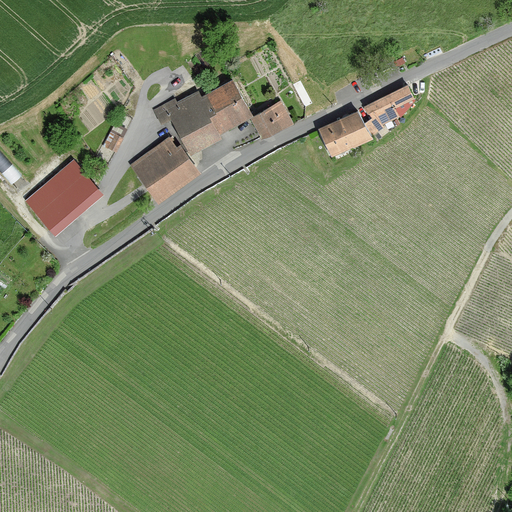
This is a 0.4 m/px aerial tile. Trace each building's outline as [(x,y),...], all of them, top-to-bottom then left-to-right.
[(176,100),(157,110),(164,122),(174,116),(193,152),(222,137),(220,133),(254,115),(235,80),(202,98),(199,92),(178,104),(176,100)] [(407,83),(365,104),(373,116),(366,120),(373,131),(383,125),(376,113),(387,108),(391,117),(398,113),(392,104),(412,95),(407,83)] [(282,103),(254,118),(263,136),(294,122),(282,103)] [(358,112),(321,129),(332,153),(371,136),(358,112)] [(124,137),(116,134),(110,147),(117,151),(124,137)] [(171,139),(134,166),(159,200),(200,170),(183,146),(179,150),(171,139)] [(74,161),(28,200),(52,228),(98,189),(74,161)]
